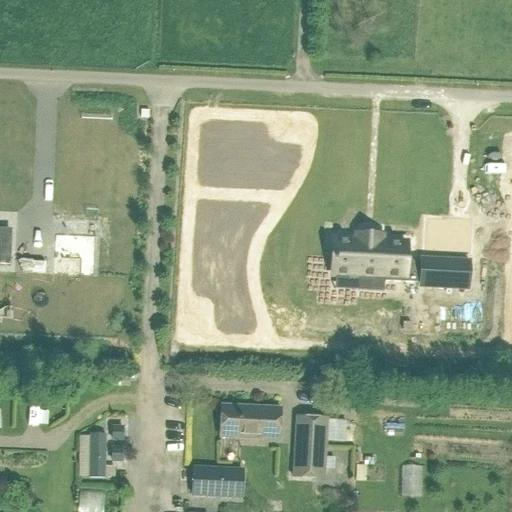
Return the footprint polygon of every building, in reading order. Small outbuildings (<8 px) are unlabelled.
[(0,266),(10,267),(11,236),(0,235),(0,266)] [(382,293),(383,283),(419,285),(418,287),(466,290),(468,263),(420,261),(420,262),(404,262),(405,244),(380,243),(381,238),(355,237),(355,242),(333,241),(331,276),(357,278),(357,292),(382,293)] [(23,406),(26,428),(41,426),(38,404),(23,406)] [(278,442),(279,410),(220,407),(219,439),(278,442)] [(295,419),(291,478),(323,480),(327,421),(295,419)] [(104,436),(89,436),(88,479),(103,480),(104,436)] [(240,498),(241,473),(192,471),(191,495),(240,498)] [(104,511),(105,493),(82,492),(81,511),(104,511)]
